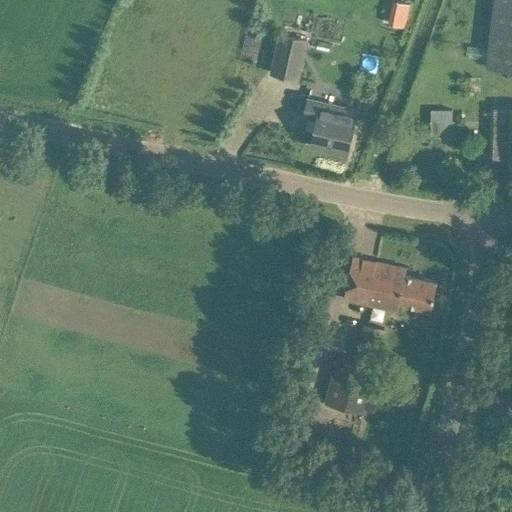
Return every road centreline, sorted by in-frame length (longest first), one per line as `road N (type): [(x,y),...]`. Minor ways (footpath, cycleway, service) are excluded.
road 1 (tertiary): [(500,217),(335,193),(0,119)]
road 2 (unclassified): [(426,511),(500,217)]
